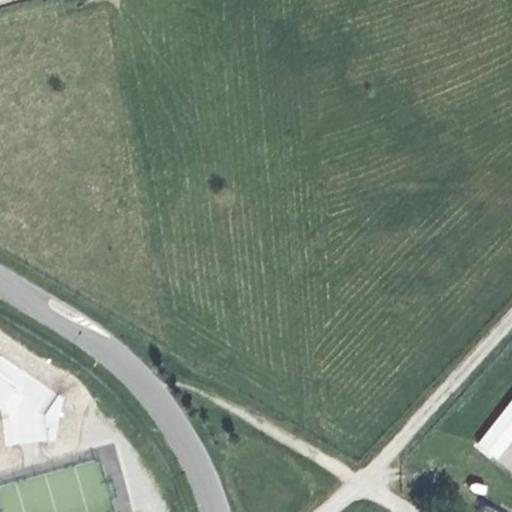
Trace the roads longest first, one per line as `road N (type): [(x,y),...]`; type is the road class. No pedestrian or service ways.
road 1 (residential): [(212,511),(159,386),(90,326),(0,271)]
road 2 (track): [(360,484),(210,391),(164,399)]
road 3 (track): [(360,484),(511,320)]
